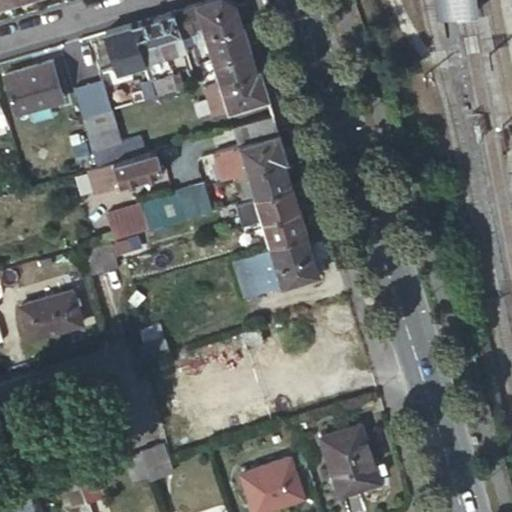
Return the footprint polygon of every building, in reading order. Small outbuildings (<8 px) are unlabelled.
[(254,72),(233,0),(206,0),(171,10),(178,36),(195,31),(195,28),(200,27),(230,125),(270,113),(257,71),(254,72)] [(160,54),(182,48),(178,36),(171,10),(150,16),(160,54)] [(150,16),(129,23),(140,60),(160,54),(150,16)] [(129,23),(101,31),(114,75),(126,72),(125,65),(140,60),(129,23)] [(60,97),(48,57),(1,70),(13,111),(60,97)] [(173,75),(161,78),(165,90),(177,87),(173,75)] [(149,82),(152,94),(165,90),(161,78),(149,82)] [(97,79),(68,88),(76,116),(106,108),(97,79)] [(134,87),(138,98),(152,94),(149,82),(134,87)] [(76,116),(91,167),(110,161),(121,158),(116,142),(106,108),(76,116)] [(275,128),(270,113),(230,125),(235,140),(275,128)] [(275,128),(235,140),(245,173),(282,162),(285,161),(275,128)] [(134,137),(116,142),(121,158),(139,153),(134,137)] [(245,173),(235,140),(193,152),(202,184),(245,173)] [(91,167),(85,168),(92,191),(159,171),(152,149),(139,153),(121,158),(110,161),(91,167)] [(245,173),(252,196),(289,185),(282,162),(245,173)] [(289,185),(252,196),(259,220),(296,210),(289,185)] [(146,227),(198,212),(192,191),(140,206),(146,227)] [(139,203),(105,213),(112,237),(128,232),(146,227),(140,206),(139,203)] [(296,210),(259,220),(266,243),(303,233),(296,210)] [(112,237),(111,237),(116,254),(133,249),(128,232),(112,237)] [(303,233),(266,243),(267,247),(278,282),(314,272),(303,233)] [(119,263),(118,260),(116,254),(111,237),(97,241),(104,267),(119,263)] [(97,241),(82,245),(90,271),(104,267),(97,241)] [(243,293),(278,282),(267,247),(233,257),(243,293)] [(83,322),(73,288),(20,303),(30,338),(83,322)] [(143,341),(163,335),(159,320),(139,326),(143,341)] [(254,326),(238,331),(243,347),(259,342),(254,326)] [(168,350),(163,335),(143,341),(138,343),(142,358),(168,350)] [(270,368),(248,374),(258,405),(279,398),(270,368)] [(223,382),(186,393),(193,416),(230,404),(223,382)] [(362,421),(321,433),(339,491),(379,478),(362,421)] [(173,461),(169,447),(161,450),(165,463),(173,461)] [(165,463),(161,450),(145,455),(154,481),(154,483),(170,477),(165,463)] [(154,481),(145,455),(130,460),(138,485),(154,481)] [(288,455),(240,471),(253,511),(301,495),(288,455)] [(75,471),(85,501),(99,497),(89,466),(75,471)] [(67,507),(85,501),(75,471),(58,477),(67,507)]
